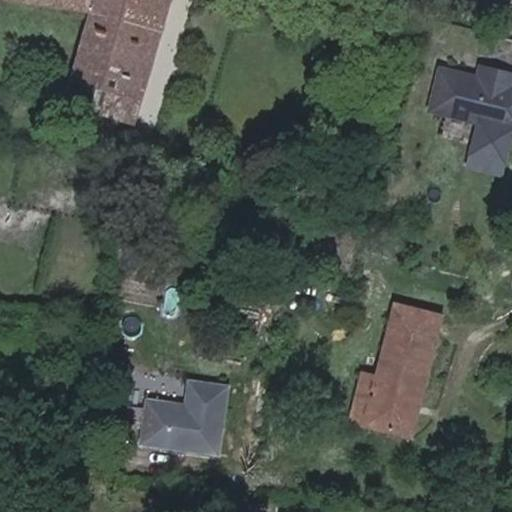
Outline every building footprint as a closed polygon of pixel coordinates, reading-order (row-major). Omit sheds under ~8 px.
[(106,98),(101,113),(137,124),(161,42),(172,0),(0,0),(2,1),(43,7),(91,14),(73,82),(93,88),(92,94),(106,98)] [(511,80),(511,75),(481,68),(478,79),(476,85),(467,83),(469,77),(440,70),(432,104),(447,108),(445,115),(501,128),(511,80)] [(478,79),(469,77),(467,83),(476,85),(478,79)] [(93,111),(101,113),(106,98),(92,94),(88,105),(93,111)] [(430,111),(445,115),(447,108),(432,104),(430,111)] [(400,145),(431,151),(435,133),(403,127),(400,145)] [(490,163),(497,133),(481,129),(473,159),(490,163)] [(228,280),(269,289),(273,272),(233,263),(228,280)] [(376,401),(370,425),(411,435),(441,315),(398,305),(381,379),(376,401)] [(65,370),(61,403),(83,406),(84,389),(85,373),(65,370)] [(232,384),(186,376),(182,403),(147,397),(139,445),(220,458),(232,384)] [(355,422),(370,425),(376,401),(381,379),(366,376),(359,405),(355,422)]
